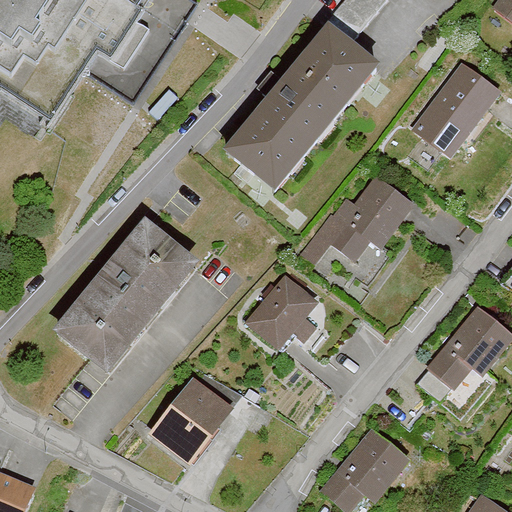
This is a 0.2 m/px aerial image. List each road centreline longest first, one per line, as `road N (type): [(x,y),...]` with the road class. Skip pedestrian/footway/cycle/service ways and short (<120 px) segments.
road 1 (residential): [(308,0),(232,97),(0,336)]
road 2 (residential): [(511,198),(280,511)]
road 3 (unknown): [(74,452),(231,279)]
road 4 (residential): [(0,416),(200,511)]
road 5 (motorway): [(511,438),(359,511)]
